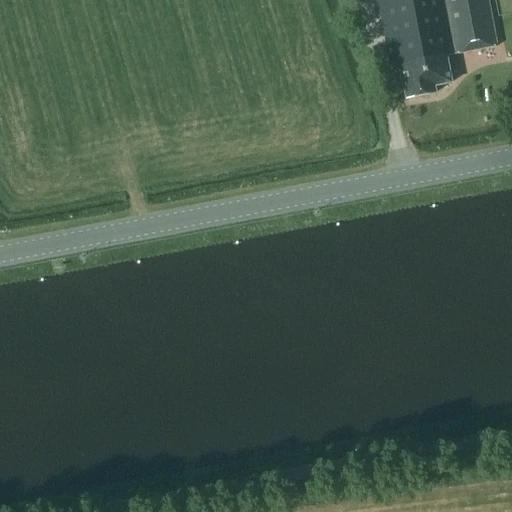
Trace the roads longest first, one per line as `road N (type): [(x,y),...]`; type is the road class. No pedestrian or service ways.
road 1 (tertiary): [(0,254),(511,155)]
road 2 (unclassified): [(87,511),(511,438)]
